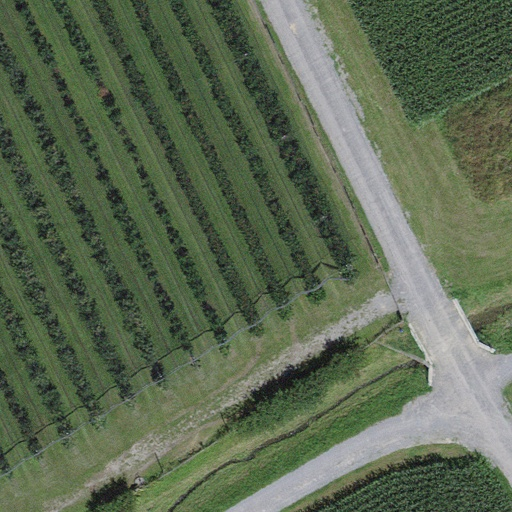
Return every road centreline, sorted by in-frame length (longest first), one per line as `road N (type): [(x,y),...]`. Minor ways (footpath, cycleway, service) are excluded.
road 1 (track): [(511,437),(292,0)]
road 2 (track): [(511,377),(266,511)]
